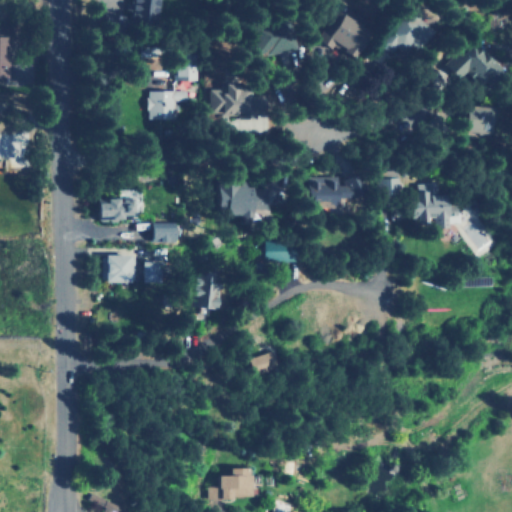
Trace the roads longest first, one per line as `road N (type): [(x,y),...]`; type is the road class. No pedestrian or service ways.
road 1 (residential): [(57,511),(57,0)]
road 2 (residential): [(381,286),(296,286),(184,350),(63,366)]
road 3 (residential): [(310,140),(290,156),(60,157)]
